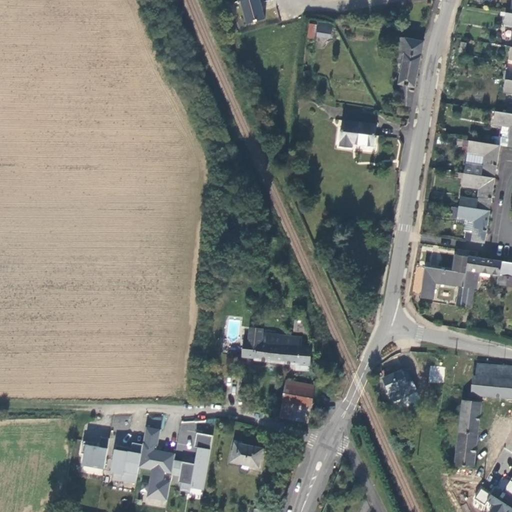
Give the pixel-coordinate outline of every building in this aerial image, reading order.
[(237,0),(243,24),(263,19),(258,0),(237,0)] [(511,47),(511,13),(505,13),(503,25),(511,26),(511,31),(510,47),(511,47)] [(319,23),(317,37),(330,39),(332,25),(319,23)] [(411,107),(423,42),(396,37),(397,63),(402,64),(401,74),(399,84),(400,84),(402,104),(411,107)] [(511,80),(505,80),(503,92),(511,92),(511,80)] [(511,114),(495,112),(494,123),(511,126),(507,147),(511,147),(511,114)] [(374,145),(377,125),(343,121),(340,147),(351,148),(352,143),(374,145)] [(500,146),(469,141),(468,152),(485,155),(483,165),(466,163),(464,174),(495,179),(500,146)] [(485,155),(468,152),(466,163),(483,165),(485,155)] [(495,179),(464,174),(462,185),(480,188),(478,199),(460,197),(459,206),(490,211),(495,179)] [(490,211),(459,206),(457,218),(474,220),(472,234),(465,233),(464,241),(485,244),(490,211)] [(474,220),(457,218),(457,222),(465,224),(463,232),(465,233),(472,234),(474,220)] [(464,288),(469,258),(455,255),(453,271),(425,267),(420,298),(433,300),(436,283),(458,287),(455,306),(461,307),(461,306),(464,288)] [(508,277),(510,263),(469,256),(469,258),(464,288),(474,289),(477,290),(479,272),(499,275),(497,285),(506,286),(508,277)] [(471,308),(474,289),(464,288),(461,306),(471,308)] [(287,337),(270,335),(268,344),(256,343),(254,360),(285,364),(287,337)] [(287,337),(285,364),(296,365),(295,371),(308,372),(308,365),(310,365),(311,348),(301,347),(302,339),(287,337)] [(434,360),(435,351),(426,351),(425,359),(434,360)] [(511,397),(511,368),(477,363),(476,374),(474,374),(471,393),(511,397)] [(431,382),(454,382),(455,365),(426,364),(426,375),(430,376),(431,382)] [(406,367),(382,378),(392,400),(416,390),(406,367)] [(286,381),(280,418),(309,423),(315,391),(312,390),(312,385),(286,381)] [(476,448),(482,401),(462,399),(456,446),(476,448)] [(411,413),(406,409),(399,417),(404,421),(411,413)] [(204,491),(212,434),(195,432),(196,423),(180,420),(176,450),(195,452),(194,463),(174,460),(175,453),(157,450),(161,417),(147,415),(142,450),(114,446),(110,479),(136,483),(138,468),(150,470),(146,498),(167,501),(170,479),(179,480),(178,487),(204,491)] [(107,447),(108,440),(98,439),(97,446),(107,447)] [(231,462),(259,468),(263,449),(235,443),(231,462)] [(83,445),(81,466),(104,469),(107,447),(83,445)] [(473,468),(476,448),(456,446),(454,464),(473,468)] [(506,491),(492,499),(496,506),(509,498),(506,491)]
